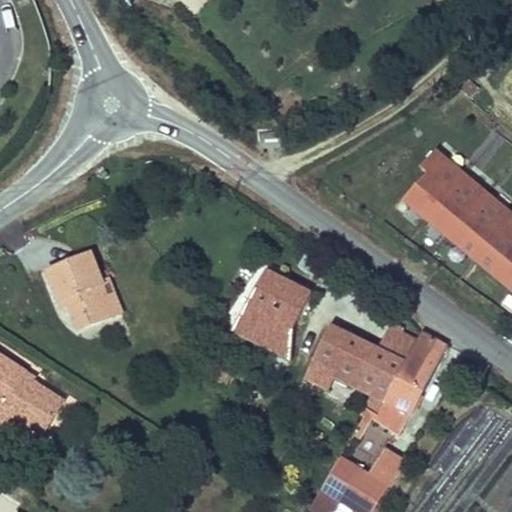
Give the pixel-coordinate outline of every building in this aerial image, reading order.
[(474,75),(482,80),(490,69),(482,63),(474,75)] [(460,90),(471,99),(479,90),(469,80),(460,90)] [(511,217),(511,216),(434,153),(422,169),(428,175),(405,202),(474,259),(511,290),(511,240),(500,231),(511,217)] [(511,217),(500,231),(511,240),(511,217)] [(102,282),(91,255),(65,265),(48,271),(60,301),(67,298),(69,305),(79,330),(115,316),(102,282)] [(294,329),(268,314),(284,282),(265,272),(230,332),(270,352),(291,362),(294,329)] [(121,313),(108,280),(102,282),(115,316),(121,313)] [(305,292),(284,282),(268,314),(294,329),(312,295),(306,291),(305,292)] [(69,305),(67,298),(60,301),(62,307),(69,305)] [(379,349),(331,325),(314,361),(336,372),(332,379),(370,397),(372,394),(385,401),(418,341),(402,333),(404,329),(391,323),(379,349)] [(412,418),(449,346),(422,332),(418,341),(385,401),(375,421),(399,437),(410,416),(412,418)] [(0,414),(15,424),(18,420),(35,430),(45,414),(53,420),(64,403),(32,382),(29,387),(22,382),(27,374),(0,356),(0,414)] [(336,372),(314,361),(304,380),(326,391),(332,379),(336,372)] [(34,378),(27,374),(22,382),(29,387),(32,382),(34,378)] [(375,421),(385,401),(372,394),(370,397),(362,415),(363,415),(373,420),(375,421)] [(15,424),(0,414),(0,425),(11,432),(15,424)] [(53,420),(45,414),(35,430),(43,436),(53,420)] [(360,440),(373,420),(363,415),(350,435),(360,440)] [(370,474),(342,457),(309,511),(373,511),(405,460),(386,448),(370,474)]
